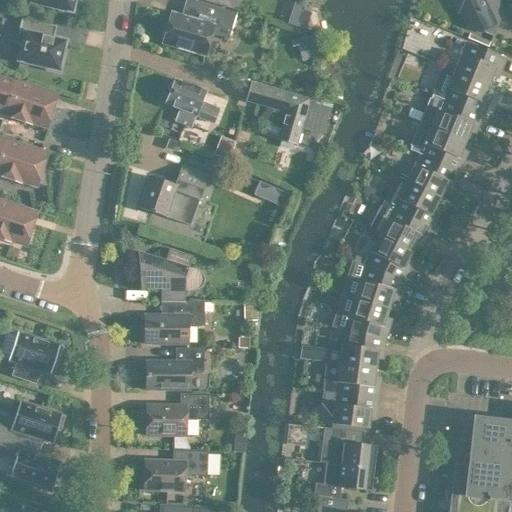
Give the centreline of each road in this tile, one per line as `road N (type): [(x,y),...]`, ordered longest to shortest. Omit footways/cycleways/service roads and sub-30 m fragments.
road 1 (residential): [(97,314),(94,203),(116,0)]
road 2 (residential): [(413,373),(426,313),(511,142)]
road 3 (residential): [(91,511),(97,314)]
road 4 (residential): [(399,511),(413,373)]
